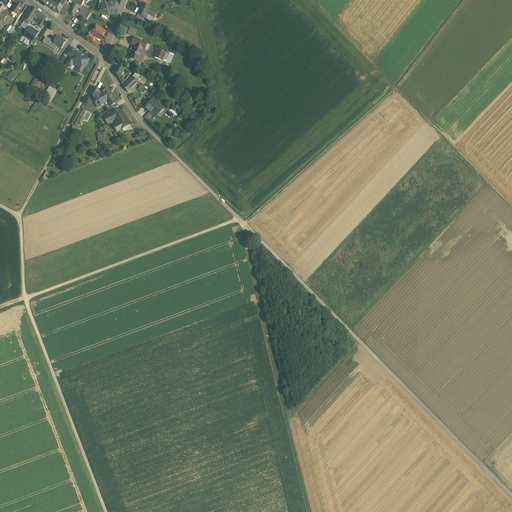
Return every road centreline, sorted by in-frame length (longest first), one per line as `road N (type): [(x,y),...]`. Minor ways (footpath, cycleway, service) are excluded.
road 1 (track): [(511,496),(245,225)]
road 2 (track): [(19,216),(24,298),(105,511)]
road 3 (track): [(245,225),(310,511)]
road 4 (track): [(237,218),(0,307)]
road 5 (track): [(245,225),(395,88)]
road 6 (track): [(395,88),(511,207)]
road 7 (track): [(19,216),(94,74)]
road 8 (track): [(312,0),(395,88)]
